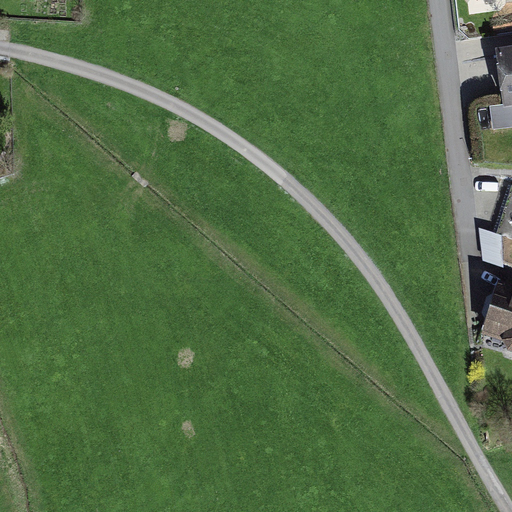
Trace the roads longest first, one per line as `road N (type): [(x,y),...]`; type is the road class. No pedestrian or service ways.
road 1 (residential): [(511,511),(471,454),(406,327),(269,167),(177,110),(54,62),(0,53)]
road 2 (residential): [(443,0),(478,320)]
